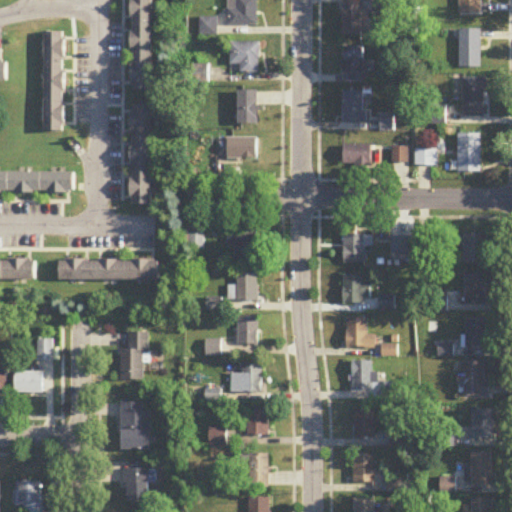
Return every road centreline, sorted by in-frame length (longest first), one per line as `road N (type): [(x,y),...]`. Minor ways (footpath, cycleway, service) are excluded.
road 1 (residential): [(317,511),(301,215),(301,0)]
road 2 (residential): [(0,223),(96,224),(97,182),(96,6),(0,16)]
road 3 (residential): [(196,200),(511,201)]
road 4 (residential): [(82,511),(82,328)]
